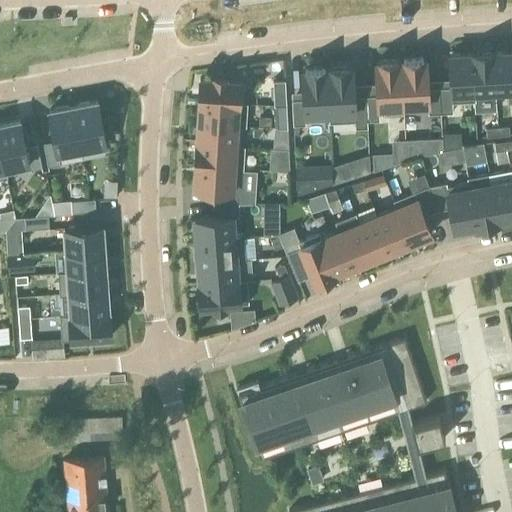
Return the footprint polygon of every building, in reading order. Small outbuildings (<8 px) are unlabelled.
[(511,93),(511,50),(494,52),(496,94),(511,93)] [(496,94),(494,52),(472,53),(475,95),(496,94)] [(475,95),(472,53),(450,54),(451,87),(439,87),(441,112),(453,111),(453,101),(476,100),(475,95)] [(428,88),(426,59),(423,59),(423,58),(404,59),(404,60),(401,61),(404,105),(405,105),(428,104),(429,113),(441,112),(439,87),(428,88)] [(404,105),(401,61),(398,61),(398,59),(379,60),(379,62),(376,62),(378,94),(366,95),(367,120),(368,120),(380,119),(379,110),(405,109),(405,105),(404,105)] [(354,96),(352,67),(350,67),(350,66),(330,67),(330,68),(327,68),(330,112),(329,112),(330,122),(355,121),(355,127),(368,126),(368,120),(367,120),(366,95),(354,96)] [(330,112),(327,68),(325,68),(325,67),(305,68),(305,69),(303,70),(304,98),(292,99),(294,124),(306,123),(305,114),(329,112),(330,112)] [(243,102),(244,80),(225,79),(225,77),(214,76),(214,78),(200,78),(199,101),(200,101),(200,100),(243,103),(243,102)] [(285,79),(273,80),(275,105),(277,105),(286,104),(285,79)] [(98,100),(74,104),(82,147),(106,143),(98,100)] [(248,102),(243,102),(243,103),(200,100),(200,101),(199,122),(242,124),(242,125),(246,125),(248,102)] [(55,140),(44,142),(48,166),(60,164),(58,152),(82,147),(74,104),(49,109),(55,140)] [(287,116),(286,104),(277,105),(278,116),(287,116)] [(20,119),(0,123),(0,144),(7,177),(8,177),(6,167),(29,163),(30,170),(42,167),(37,144),(25,146),(20,119)] [(240,145),(242,125),(242,124),(199,122),(197,143),(240,146),(240,145)] [(509,125),(498,126),(499,135),(510,134),(509,125)] [(499,135),(498,126),(486,127),(487,136),(499,135)] [(427,137),(428,153),(438,151),(443,150),(442,136),(427,137)] [(455,136),(444,137),(444,146),(456,145),(455,136)] [(507,149),(506,140),(495,141),(496,150),(507,149)] [(245,145),(240,145),(240,146),(197,143),(196,165),(234,167),(234,168),(244,169),(245,145)] [(474,143),(463,145),(465,154),(476,152),(474,143)] [(455,148),(457,162),(465,160),(465,159),(462,146),(455,148)] [(369,154),(355,158),(360,174),(370,171),(369,154)] [(314,163),(296,164),(296,168),(297,190),(301,193),(313,189),(315,188),(314,163)] [(233,189),(234,168),(234,167),(196,165),(195,187),(215,189),(214,202),(239,202),(240,190),(233,189)] [(491,182),(492,182),(490,172),(467,177),(468,182),(469,181),(477,224),(498,220),(491,182)] [(383,173),(363,179),(366,188),(367,190),(386,183),(383,173)] [(511,217),(511,178),(492,182),(491,182),(498,220),(511,217)] [(363,179),(352,183),(355,191),(366,188),(363,179)] [(469,181),(468,182),(447,186),(447,182),(430,185),(437,209),(451,207),(455,228),(477,224),(469,181)] [(424,214),(437,209),(430,185),(414,191),(416,198),(396,206),(411,241),(432,233),(424,214)] [(336,188),(325,191),(328,200),(339,197),(336,188)] [(95,198),(71,200),(72,212),(96,210),(95,198)] [(233,215),(240,215),(239,202),(214,202),(215,216),(195,218),(196,240),(234,237),(233,215)] [(264,218),(279,218),(278,202),(264,202),(264,218)] [(411,241),(396,206),(378,213),(392,249),(411,241)] [(373,257),(359,221),(355,212),(335,220),(338,229),(340,229),(354,264),(373,257)] [(392,249),(378,213),(359,221),(373,257),(392,249)] [(48,214),(25,216),(25,228),(49,226),(48,214)] [(103,224),(65,227),(66,249),(104,247),(103,224)] [(340,229),(338,229),(321,236),(335,272),(336,272),(354,264),(340,229)] [(321,236),(320,232),(298,240),(300,246),(286,252),(296,277),(310,271),(314,282),(336,273),(336,272),(335,272),(321,236)] [(279,234),(271,237),(275,248),(284,245),(279,234)] [(244,236),(234,237),(196,240),(198,262),(236,259),(246,259),(244,236)] [(68,270),(58,271),(58,272),(106,268),(104,247),(66,249),(68,270)] [(8,253),(9,271),(35,269),(34,252),(8,253)] [(238,280),(236,259),(198,262),(200,283),(238,280)] [(288,273),(284,262),(276,266),(280,276),(288,273)] [(106,268),(58,272),(60,293),(107,290),(106,268)] [(297,296),(288,273),(280,276),(277,277),(271,280),(280,302),(297,296)] [(247,279),(238,280),(200,283),(198,283),(200,306),(214,305),(215,307),(225,306),(225,304),(249,302),(247,279)] [(107,290),(60,293),(60,294),(69,294),(71,313),(60,314),(60,315),(110,311),(110,310),(109,310),(107,290)] [(19,305),(19,314),(30,313),(30,305),(19,305)] [(110,311),(60,315),(62,339),(112,336),(110,311)] [(31,317),(30,313),(19,314),(21,337),(32,336),(31,317)] [(405,336),(239,393),(261,457),(398,410),(415,477),(289,509),(289,511),(455,511),(445,469),(426,474),(418,444),(445,437),(440,415),(413,422),(409,407),(427,400),(405,336)] [(117,413),(89,415),(91,437),(119,435),(117,413)] [(89,415),(57,418),(59,440),(91,437),(89,415)] [(104,455),(64,458),(68,498),(70,498),(71,511),(105,511),(105,495),(107,495),(104,455)]
